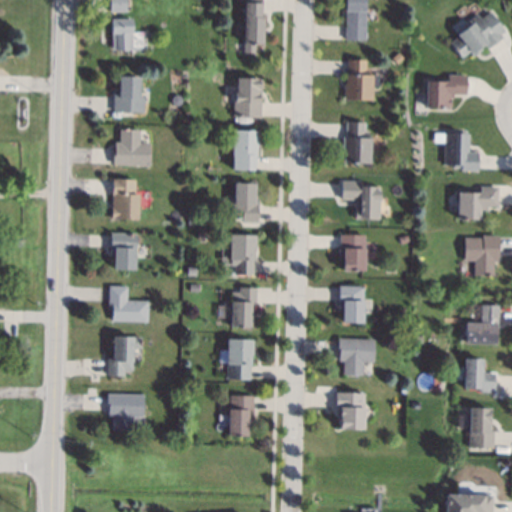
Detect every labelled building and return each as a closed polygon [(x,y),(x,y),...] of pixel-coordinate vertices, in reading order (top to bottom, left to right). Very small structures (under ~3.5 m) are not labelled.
[(125,0),(126,11),(109,12),(109,7),(109,0),(125,0)] [(260,0),(260,12),(260,17),(264,17),(263,44),(255,44),(255,53),(243,53),(245,0),(260,0)] [(365,0),(365,10),(366,10),(365,41),(345,40),(345,39),(345,26),(346,10),(345,10),(345,0),(365,0)] [(504,30),(500,34),(502,37),(488,47),(487,48),(484,44),(480,47),(482,50),(473,56),(470,52),(461,58),(450,42),(457,37),(453,32),(478,14),(481,19),(490,12),(504,30)] [(132,33),(131,33),(131,49),(128,49),(128,50),(115,51),(115,49),(111,49),(111,34),(110,34),(110,19),(131,18),(132,33)] [(403,58),(397,64),(392,58),(398,53),(403,58)] [(366,70),(369,70),(369,75),(372,75),(371,100),(346,100),(347,74),(347,61),(347,59),(366,60),(366,70)] [(467,77),(467,93),(467,96),(450,96),(450,108),(426,107),(426,80),(449,81),(449,74),(467,74),(467,77)] [(140,76),(138,97),(144,97),(143,113),(113,111),(114,96),(114,88),(117,88),(118,75),(140,76)] [(261,103),(260,115),(260,118),(233,117),(233,93),(234,93),(234,92),(236,92),(236,78),(261,78),(261,103)] [(364,133),(368,133),(368,138),(370,138),(369,163),(345,163),(345,137),(346,137),(346,124),(346,122),(365,122),(364,133)] [(139,130),(139,143),(149,143),(148,167),(112,166),(112,164),(112,153),(114,153),(114,149),(114,143),(119,143),(119,129),(139,130)] [(258,156),(255,156),(255,157),(255,169),(237,169),(237,161),(232,161),(232,130),(258,130),(258,156)] [(469,135),(468,152),(478,152),(478,155),(478,168),(478,171),(461,170),(461,165),(444,165),(445,143),(434,143),(434,133),(469,135)] [(134,180),(134,194),(137,194),(136,221),(111,220),(112,194),(112,181),(112,179),(134,180)] [(360,181),(360,185),(379,186),(377,220),(354,219),(355,199),(340,198),(340,197),(341,184),(341,181),(360,181)] [(254,196),(257,196),(257,203),(258,203),(258,205),(257,222),(242,222),(241,222),(241,219),(232,219),(232,198),(233,198),(233,182),(254,183),(254,196)] [(494,186),(497,187),(497,204),(497,206),(487,206),(487,210),(480,210),(480,220),(456,219),(457,192),(480,193),(480,186),(494,186)] [(135,235),(134,249),(133,248),(132,269),(114,268),(115,255),(110,255),(110,247),(111,235),(111,234),(135,235)] [(348,234),(363,235),(363,248),(365,248),(364,271),(360,271),(341,271),(342,249),(338,249),(338,248),(339,236),(339,234),(348,234)] [(255,250),(252,250),(252,259),(251,259),(251,261),(251,274),(248,274),(235,273),(235,264),(230,264),(231,235),(255,235),(255,250)] [(498,237),(498,255),(498,256),(496,256),(496,261),(493,261),(493,276),(473,277),(473,260),(463,260),(463,238),(481,238),(481,236),(498,236),(498,237)] [(196,267),(196,275),(187,275),(187,267),(196,267)] [(199,284),(199,292),(189,291),(190,284),(199,284)] [(362,323),(341,322),(341,310),(338,310),(338,303),(338,300),(338,287),(338,285),(363,286),(362,323)] [(127,286),(126,300),(148,301),(147,323),(111,321),(111,310),(107,310),(107,301),(108,287),(108,286),(127,286)] [(255,303),(251,303),(250,327),(230,326),(230,292),(239,293),(239,287),(256,288),(255,303)] [(497,324),(497,328),(496,328),(496,344),(464,343),(465,323),(480,323),(480,305),(497,305),(497,324)] [(132,371),(124,371),(124,376),(106,375),(107,359),(112,359),(112,337),(132,338),(132,371)] [(372,362),(362,362),(362,375),(361,375),(343,375),(343,361),(337,361),(337,356),(336,356),(336,355),(337,339),(337,338),(371,339),(373,339),(372,362)] [(249,364),(248,364),(248,365),(248,378),(227,378),(227,376),(228,340),(250,340),(249,364)] [(482,359),(482,370),(483,370),(483,372),(494,373),(494,375),(494,393),(490,393),(478,392),(479,388),(463,388),(464,358),(482,359)] [(363,430),(339,429),(339,408),(335,408),(335,407),(335,392),(363,393),(363,430)] [(142,417),(131,417),(131,431),(111,430),(111,417),(107,417),(107,410),(106,410),(107,395),(107,394),(142,394),(142,417)] [(249,397),(253,397),(253,410),(252,417),(248,416),(247,437),(227,436),(230,396),(249,397)] [(480,407),(480,409),(487,409),(486,432),(492,433),(492,447),(477,446),(468,446),(469,408),(477,408),(477,407),(480,407)] [(484,494),(492,495),(492,496),(491,511),(443,511),(444,492),(484,494)]
